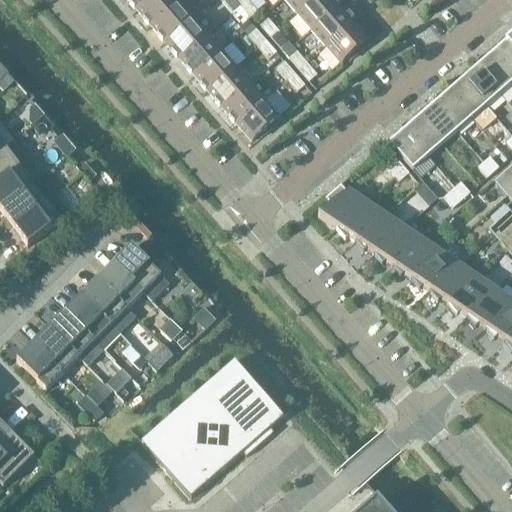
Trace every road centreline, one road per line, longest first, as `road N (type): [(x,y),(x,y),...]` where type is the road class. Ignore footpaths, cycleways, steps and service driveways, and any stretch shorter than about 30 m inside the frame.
road 1 (residential): [(253,221),(60,0)]
road 2 (residential): [(420,413),(253,221)]
road 3 (residential): [(253,221),(441,58)]
road 4 (residential): [(501,511),(420,413)]
